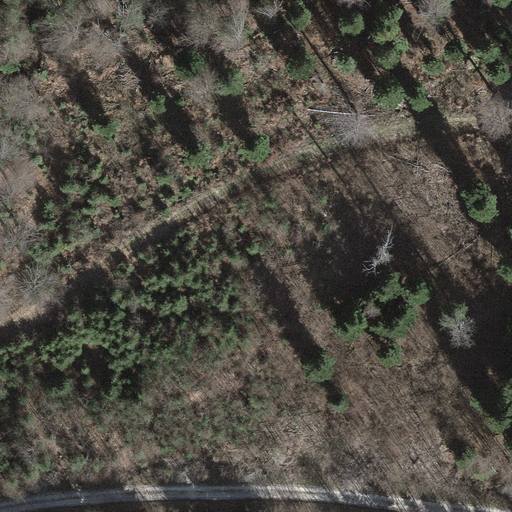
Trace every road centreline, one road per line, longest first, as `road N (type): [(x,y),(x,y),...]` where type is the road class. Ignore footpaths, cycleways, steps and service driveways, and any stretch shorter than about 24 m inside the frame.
road 1 (track): [(0,332),(202,199),(283,161),(355,137),(511,118)]
road 2 (track): [(0,504),(287,490),(491,511)]
